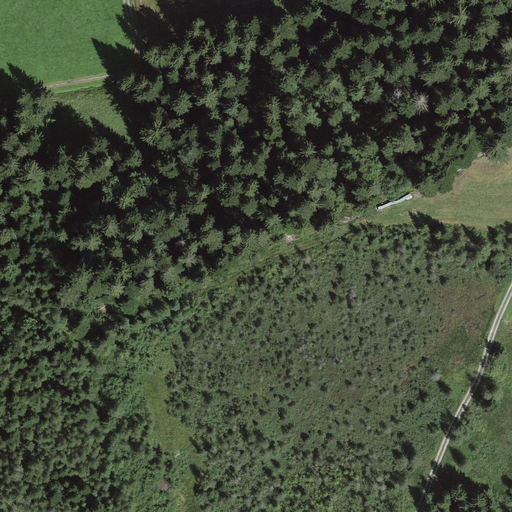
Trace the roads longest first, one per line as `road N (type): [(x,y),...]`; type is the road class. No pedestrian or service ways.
road 1 (track): [(418,511),(511,287)]
road 2 (track): [(36,88),(129,67),(137,49),(126,0)]
